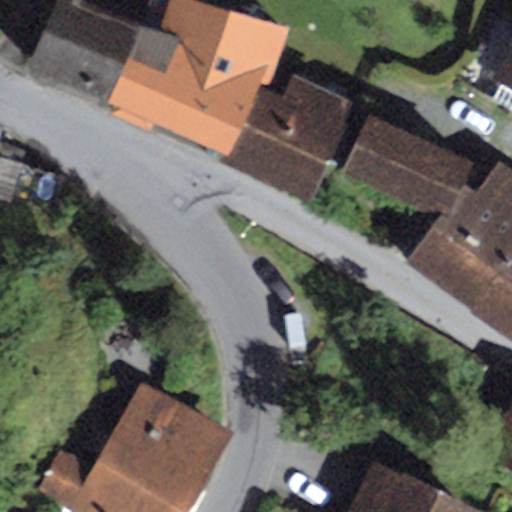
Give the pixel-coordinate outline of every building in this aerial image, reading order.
[(106,103),(142,29),(81,0),(63,0),(33,65),(106,103)] [(283,36),(193,1),(174,43),(142,29),(106,103),(225,161),(261,94),(283,36)] [(511,47),(491,86),(511,97),(511,47)] [(261,94),(225,161),(306,202),(351,110),(293,81),(281,104),(261,94)] [(461,159),(361,120),(338,177),(439,216),(461,159)] [(511,175),(477,154),(439,216),(411,261),(511,335),(511,175)] [(0,200),(46,215),(59,175),(0,156),(0,200)] [(173,511),(219,438),(137,388),(85,471),(62,457),(39,494),(68,511),(173,511)] [(511,424),(492,459),(511,470),(511,424)] [(454,511),(373,470),(351,511),(454,511)]
